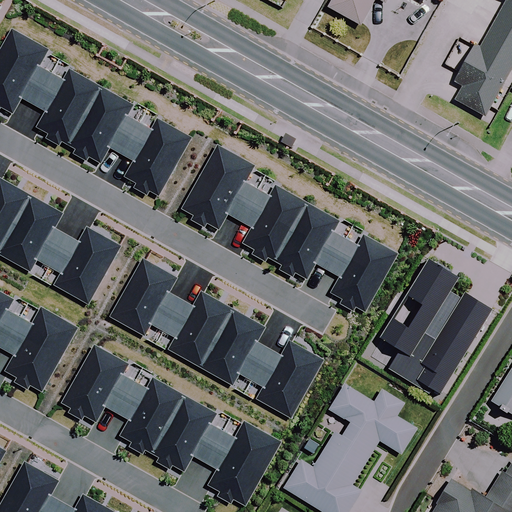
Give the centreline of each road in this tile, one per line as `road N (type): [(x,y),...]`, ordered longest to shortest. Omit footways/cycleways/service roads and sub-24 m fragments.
road 1 (secondary): [(132,0),(511,213)]
road 2 (residential): [(0,137),(323,318)]
road 3 (residential): [(0,406),(186,511)]
